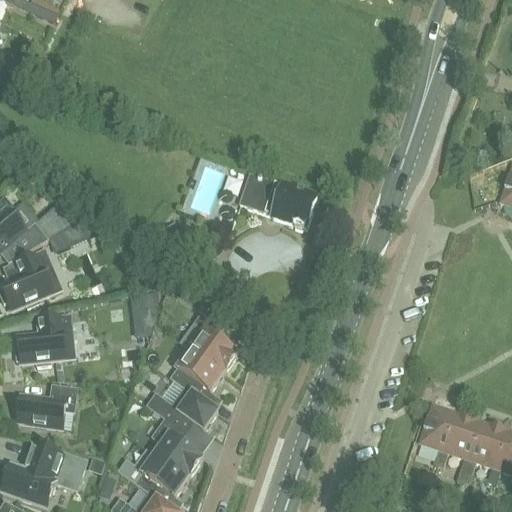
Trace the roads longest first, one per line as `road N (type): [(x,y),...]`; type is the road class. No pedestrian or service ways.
road 1 (primary): [(284,511),(455,0)]
road 2 (residential): [(260,368),(212,511)]
